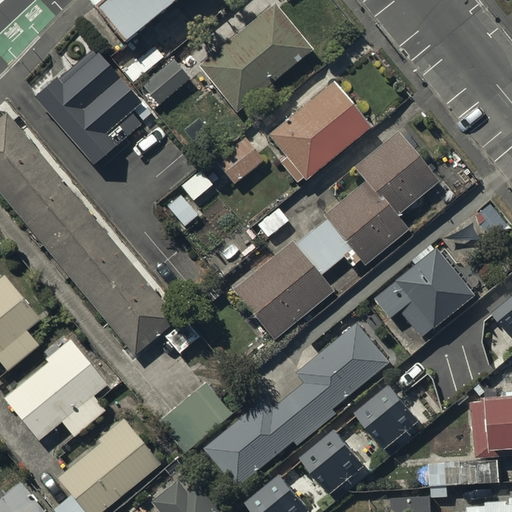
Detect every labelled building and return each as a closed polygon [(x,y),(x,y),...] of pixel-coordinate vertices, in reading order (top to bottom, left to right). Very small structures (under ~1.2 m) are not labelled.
[(86,0),(123,45),(178,0),(86,0)] [(235,116),(311,53),(272,7),(197,70),(235,116)] [(54,73),(33,91),(92,158),(140,115),(131,105),(140,97),(96,47),(60,79),(54,73)] [(171,62),(141,86),(157,106),(187,82),(171,62)] [(301,181),(303,184),(369,132),(333,85),(265,137),(284,161),(279,164),(296,185),(301,181)] [(7,114),(0,119),(0,199),(131,359),(177,321),(7,114)] [(397,135),(352,172),(363,185),(321,219),(323,221),(292,246),(291,245),(232,294),(273,344),(333,294),(320,278),(342,260),(351,271),(360,264),(364,269),(408,233),(397,219),(438,185),(397,135)] [(233,187),(263,163),(242,138),(213,162),(233,187)] [(200,172),(181,188),(193,203),(213,187),(200,172)] [(181,195),(166,208),(183,228),(198,216),(181,195)] [(438,253),(375,302),(390,322),(401,314),(423,341),(476,300),(438,253)] [(3,277),(0,279),(0,366),(7,375),(39,349),(26,334),(40,323),(3,277)] [(511,288),(491,306),(511,331),(511,288)] [(204,451),(238,491),(295,444),(297,448),(336,415),(333,412),(389,366),(356,326),(296,376),(303,385),(273,410),(265,401),(204,451)] [(493,347),(479,331),(456,351),(463,359),(462,360),(467,366),(475,359),(477,361),(493,347)] [(39,349),(7,375),(0,380),(2,384),(0,385),(0,391),(5,399),(3,400),(38,444),(61,425),(73,440),(105,414),(93,399),(106,389),(69,343),(47,360),(39,349)] [(389,379),(355,406),(384,443),(419,416),(389,379)] [(483,392),(484,402),(470,403),(475,461),(428,465),(430,490),(500,484),(498,459),(511,457),(511,392),(502,393),(502,390),(483,392)] [(104,511),(160,466),(122,422),(97,442),(99,445),(56,481),(70,497),(52,511),(104,511)] [(334,425),(299,453),(329,489),(364,461),(334,425)] [(279,469),(245,497),(257,511),(299,511),(309,504),(279,469)] [(150,505),(155,511),(216,511),(197,489),(189,495),(178,482),(150,505)] [(0,511),(41,511),(20,484),(4,497),(2,494),(0,495),(0,511)] [(390,500),(390,511),(430,511),(430,498),(390,500)] [(511,511),(511,500),(510,501),(510,507),(507,507),(507,503),(485,504),(485,509),(466,510),(465,511),(511,511)]
